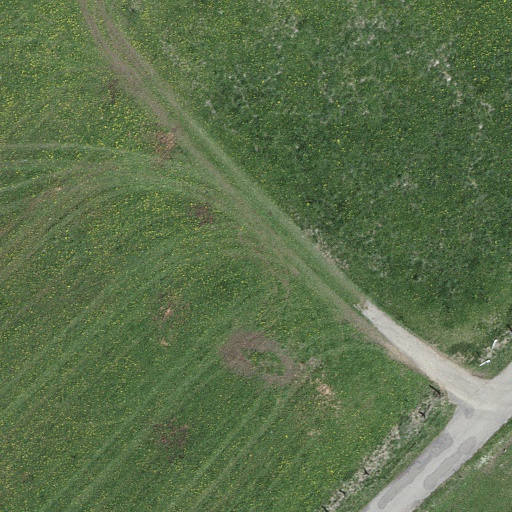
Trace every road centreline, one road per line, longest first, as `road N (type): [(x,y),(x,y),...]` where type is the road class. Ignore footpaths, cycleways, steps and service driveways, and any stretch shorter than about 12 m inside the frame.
road 1 (residential): [(379,511),(511,383)]
road 2 (track): [(360,303),(448,376),(494,400)]
